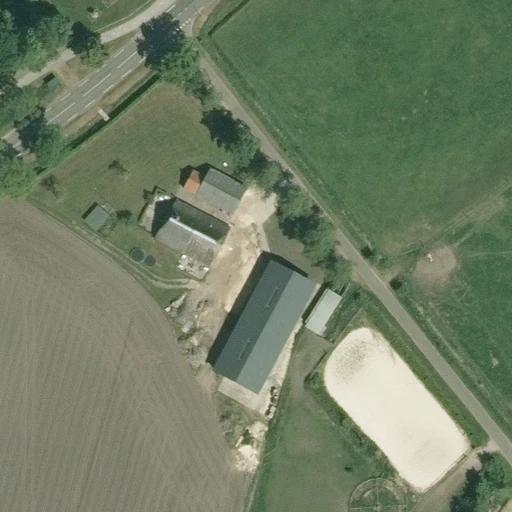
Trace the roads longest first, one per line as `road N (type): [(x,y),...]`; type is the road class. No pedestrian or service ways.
road 1 (unclassified): [(167,26),(511,458)]
road 2 (tertiary): [(0,156),(167,26)]
